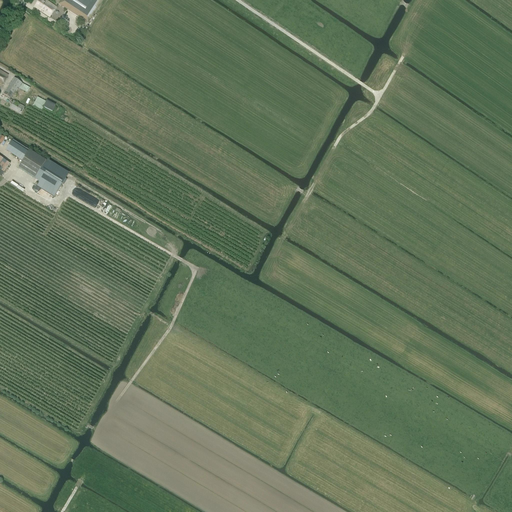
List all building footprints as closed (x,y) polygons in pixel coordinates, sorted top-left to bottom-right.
[(50,17),(56,8),(45,0),(38,0),(34,7),(50,17)] [(61,0),(58,4),(88,24),(103,0),(61,0)] [(17,91),(22,83),(14,78),(4,94),(10,99),(15,91),(17,91)] [(37,97),(33,106),(42,110),(43,107),(52,112),(55,106),(47,101),(46,102),(37,97)] [(20,114),(24,107),(13,101),(9,108),(20,114)] [(11,142),(6,150),(22,161),(18,168),(35,178),(38,181),(37,183),(38,184),(37,186),(54,197),(57,193),(68,175),(46,160),(46,161),(29,151),(28,152),(11,142)] [(102,202),(74,188),(70,195),(99,208),(102,202)]
